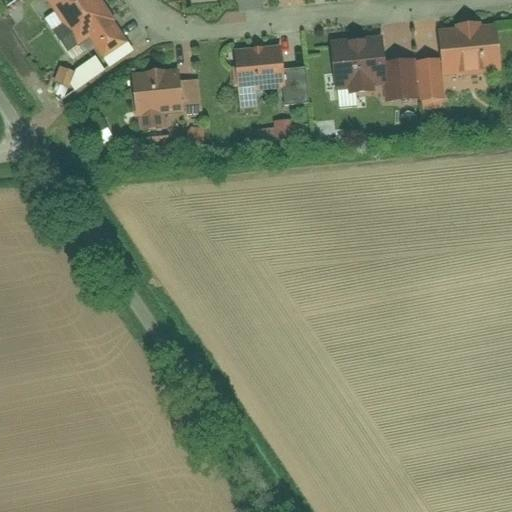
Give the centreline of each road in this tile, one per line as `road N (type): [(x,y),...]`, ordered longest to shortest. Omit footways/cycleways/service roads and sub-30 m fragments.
road 1 (unclassified): [(264,511),(23,143)]
road 2 (residential): [(139,0),(168,39),(511,0)]
